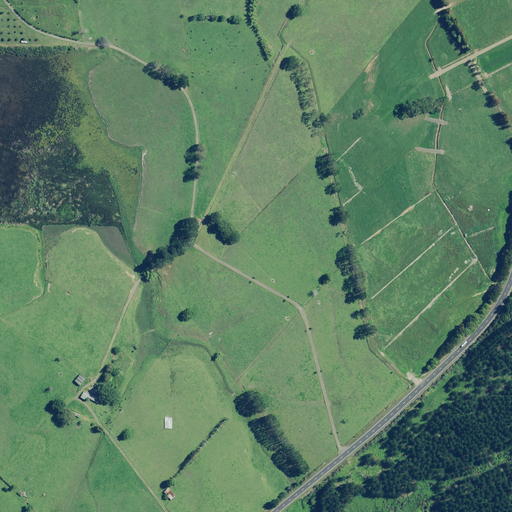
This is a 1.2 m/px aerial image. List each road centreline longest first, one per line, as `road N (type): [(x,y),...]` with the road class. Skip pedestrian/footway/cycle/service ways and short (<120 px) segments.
road 1 (track): [(342,456),(302,301),(203,246),(199,112),(177,81),(99,40),(23,18),(6,0)]
road 2 (primary): [(275,511),(468,340),(511,278)]
